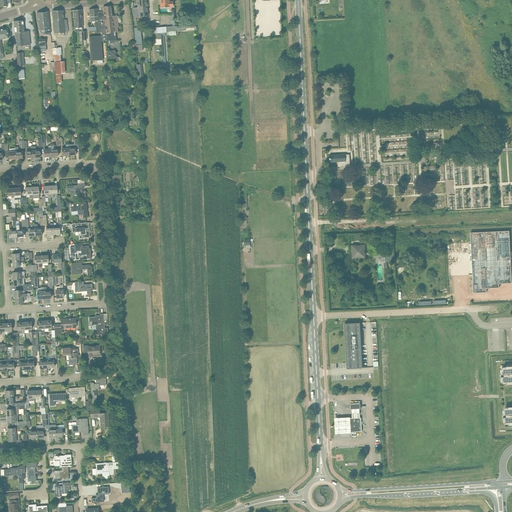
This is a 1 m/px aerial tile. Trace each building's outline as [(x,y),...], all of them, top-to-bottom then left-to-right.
[(139,8),(147,7),(145,0),(136,0),(138,7),(133,8),(134,13),(134,17),(140,16),(139,8)] [(103,12),(102,12),(102,17),(97,18),(96,20),(97,32),(102,32),(102,35),(101,35),(101,36),(101,41),(103,41),(104,42),(117,40),(116,32),(118,32),(117,27),(118,27),(117,16),(113,16),(112,6),(103,7),(103,12)] [(148,15),(147,7),(139,8),(140,16),(144,16),(144,18),(148,18),(148,15)] [(102,17),(102,12),(98,12),(98,8),(89,9),(90,21),(96,20),(97,18),(102,17)] [(81,9),(74,10),(74,28),(82,27),(81,9)] [(63,20),(63,10),(52,11),(52,15),(53,33),(67,32),(67,24),(66,19),(63,20)] [(48,11),(37,13),(37,17),(40,30),(50,29),(49,16),(48,11)] [(30,45),(29,33),(28,28),(26,28),(26,31),(24,32),(23,20),(14,21),(16,46),(30,45)] [(176,26),(153,28),(154,33),(157,33),(158,38),(158,39),(161,39),(162,56),(163,65),(163,71),(163,73),(166,73),(165,56),(164,36),(163,33),(165,32),(168,32),(169,32),(175,31),(176,31),(185,31),(185,29),(196,28),(196,25),(193,25),(190,25),(176,26)] [(9,38),(8,33),(7,28),(0,29),(0,54),(3,54),(1,39),(9,38)] [(101,41),(101,36),(89,37),(92,62),(104,61),(102,47),(102,42),(104,42),(103,41),(101,41)] [(108,54),(107,54),(108,58),(109,58),(110,64),(110,63),(117,62),(118,60),(117,59),(116,53),(109,54),(108,52),(108,54)] [(346,154),(334,155),(329,155),(330,162),(338,162),(338,167),(343,167),(350,166),(349,154),(346,154)] [(80,197),(81,197),(86,197),(85,190),(82,191),(82,189),(83,189),(83,187),(85,187),(85,183),(77,184),(77,185),(66,186),(67,191),(67,192),(71,191),(71,193),(75,193),(75,194),(80,194),(80,197)] [(14,200),(14,188),(7,188),(7,196),(11,196),(11,203),(12,203),(12,209),(8,209),(8,213),(15,212),(14,200)] [(20,197),(20,195),(21,195),(20,188),(14,188),(14,200),(20,199),(21,205),(24,205),(23,197),(20,197)] [(78,203),(70,203),(71,207),(71,211),(72,211),(72,216),(78,215),(83,215),(83,218),(88,217),(86,202),(81,202),(78,203)] [(61,209),(52,210),(52,212),(58,212),(59,224),(62,224),(61,209)] [(71,224),(70,224),(70,227),(72,227),(72,232),(78,232),(79,238),(80,239),(84,239),(84,238),(89,237),(89,231),(89,223),(84,223),(77,223),(71,224)] [(511,251),(510,252),(509,231),(470,233),(473,293),(486,292),(486,288),(499,288),(499,284),(511,283),(511,269),(511,251)] [(74,247),(70,247),(71,254),(75,253),(75,251),(81,251),(81,255),(86,255),(86,259),(91,258),(91,249),(89,249),(89,245),(82,246),(82,243),(77,244),(74,244),(74,247)] [(353,258),(358,257),(365,257),(364,245),(352,246),(349,246),(349,254),(353,254),(353,258)] [(61,268),(61,259),(61,254),(53,255),(54,262),(58,262),(58,268),(61,268)] [(73,263),(71,263),(72,266),(72,274),(74,274),(81,273),(81,269),(86,269),(86,275),(87,275),(92,275),(92,268),(90,268),(90,264),(85,265),(81,265),(81,262),(73,263)] [(74,282),(75,287),(75,292),(87,291),(87,296),(91,296),(91,288),(93,288),(92,284),(84,284),(83,281),(78,282),(74,282)] [(108,334),(107,323),(107,320),(104,320),(103,314),(100,314),(100,317),(97,317),(89,317),(89,322),(91,321),(92,325),(95,325),(96,335),(108,334)] [(61,324),(54,325),(54,327),(55,330),(55,332),(62,332),(62,328),(76,327),(75,325),(78,325),(77,321),(75,321),(75,318),(70,319),(70,318),(69,318),(69,319),(61,319),(61,324)] [(347,369),(357,368),(363,368),(360,322),(344,323),(347,369)] [(99,346),(87,347),(87,346),(83,346),(84,352),(88,352),(88,357),(100,356),(100,353),(102,353),(103,351),(103,348),(101,347),(99,347),(99,346)] [(62,348),(62,350),(62,355),(68,355),(69,365),(77,364),(77,357),(78,357),(78,352),(78,348),(70,349),(70,348),(62,348)] [(511,407),(508,408),(505,408),(506,409),(504,409),(503,412),(503,415),(506,415),(506,416),(506,417),(503,417),(503,420),(506,419),(506,424),(511,423),(511,366),(503,367),(503,368),(502,369),(501,372),(500,372),(501,374),(504,374),(504,376),(501,377),(501,379),(502,379),(503,382),(504,382),(504,383),(507,383),(511,382),(511,407)] [(106,379),(100,379),(96,379),(96,383),(94,384),(94,383),(90,383),(92,404),(96,404),(96,402),(97,401),(96,390),(100,389),(100,386),(106,385),(106,379)] [(76,400),(76,397),(85,397),(84,387),(69,388),(70,401),(76,400)] [(41,390),(34,390),(34,398),(38,398),(38,401),(41,401),(41,408),(45,408),(45,406),(44,396),(41,397),(41,390)] [(63,401),(63,398),(63,393),(49,394),(50,405),(55,405),(54,401),(63,401)] [(100,409),(90,410),(90,416),(100,415),(100,418),(101,427),(109,426),(108,413),(100,413),(100,409)] [(336,418),(334,418),(335,434),(337,434),(340,434),(344,434),(348,434),(350,434),(350,417),(347,417),(343,418),(340,418),(336,418)] [(74,428),(71,429),(72,433),(80,432),(83,431),(83,435),(88,434),(88,429),(88,426),(87,426),(87,418),(76,419),(76,422),(73,422),(74,428)] [(351,418),(350,418),(351,432),(362,431),(361,418),(359,418),(351,418)] [(62,436),(62,428),(67,428),(66,423),(66,421),(63,422),(63,425),(55,426),(55,429),(56,437),(62,436)] [(12,428),(8,428),(8,435),(16,434),(16,431),(16,430),(19,430),(19,428),(19,425),(13,425),(12,426),(12,428)] [(65,455),(65,456),(63,457),(63,456),(59,456),(58,456),(55,456),(55,466),(61,465),(61,467),(71,466),(71,455),(65,455)] [(27,463),(27,473),(29,473),(29,477),(31,477),(31,481),(36,480),(36,477),(35,477),(35,473),(35,472),(35,470),(34,470),(34,467),(36,467),(36,462),(27,463)] [(97,469),(95,469),(96,474),(102,474),(102,476),(109,476),(109,474),(114,474),(113,469),(119,468),(119,462),(96,463),(97,469)] [(18,467),(10,468),(11,476),(18,475),(19,483),(23,483),(22,474),(25,473),(25,465),(21,465),(21,469),(18,469),(18,467)] [(69,478),(68,467),(62,467),(62,470),(57,471),(57,470),(56,470),(56,471),(54,471),(55,479),(69,478)] [(73,486),(73,482),(62,483),(62,486),(54,486),(55,494),(61,493),(61,494),(67,493),(67,490),(70,490),(69,486),(71,486),(73,486)] [(108,487),(102,487),(97,487),(98,495),(99,495),(99,498),(91,498),(92,503),(97,502),(103,502),(103,495),(109,494),(108,487)] [(19,511),(19,500),(13,500),(13,503),(9,504),(9,511),(12,510),(12,511),(19,511)] [(72,511),(72,507),(66,508),(66,503),(61,503),(58,504),(58,511),(72,511)]
